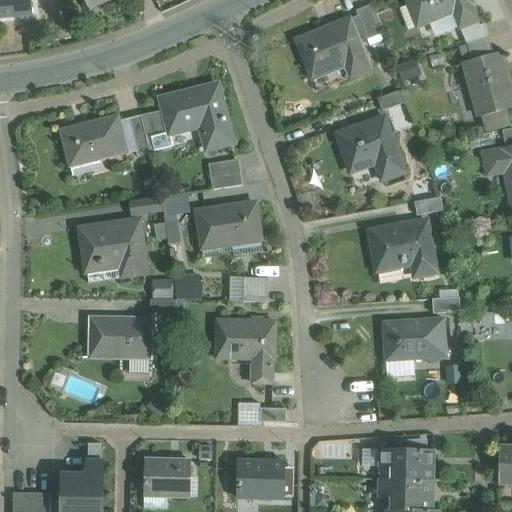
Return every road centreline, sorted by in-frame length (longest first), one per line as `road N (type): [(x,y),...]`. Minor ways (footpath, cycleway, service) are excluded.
road 1 (residential): [(224,10),(296,245),(312,373),(325,401)]
road 2 (residential): [(0,115),(16,246),(16,424),(27,454)]
road 3 (residential): [(0,81),(108,57),(224,10)]
